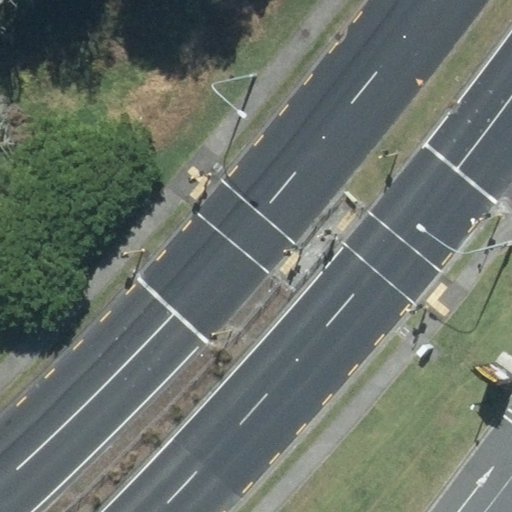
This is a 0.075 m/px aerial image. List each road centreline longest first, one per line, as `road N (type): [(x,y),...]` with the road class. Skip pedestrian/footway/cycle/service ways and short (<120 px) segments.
road 1 (primary): [(0,482),(249,228),(429,0)]
road 2 (primary): [(511,97),(389,256),(159,511)]
